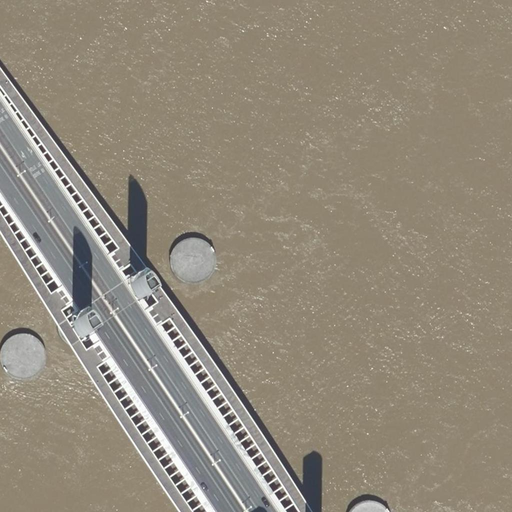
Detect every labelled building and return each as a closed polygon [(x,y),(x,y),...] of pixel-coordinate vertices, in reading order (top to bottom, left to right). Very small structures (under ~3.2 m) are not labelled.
[(176,244),(172,250),(169,257),(169,264),(172,271),(176,277),(182,281),(189,283),(197,282),(203,279),(209,274),(212,268),(214,261),(212,254),(209,247),(204,242),(197,239),(190,238),(182,240),(176,244)] [(132,277),(128,279),(127,287),(137,301),(145,299),(148,292),(139,279),(132,277)] [(73,314),(69,317),(68,325),(77,339),(86,337),(89,330),(80,317),(73,314)] [(4,341),(0,347),(0,365),(2,370),(7,375),(14,379),(21,380),(29,378),(35,375),(40,369),(43,362),(44,354),(42,347),(38,341),(32,336),(24,334),(17,334),(10,337),(4,341)] [(352,506),(347,511),(346,511),(388,511),(386,509),(381,503),(374,500),(366,500),(358,501),(352,506)]
